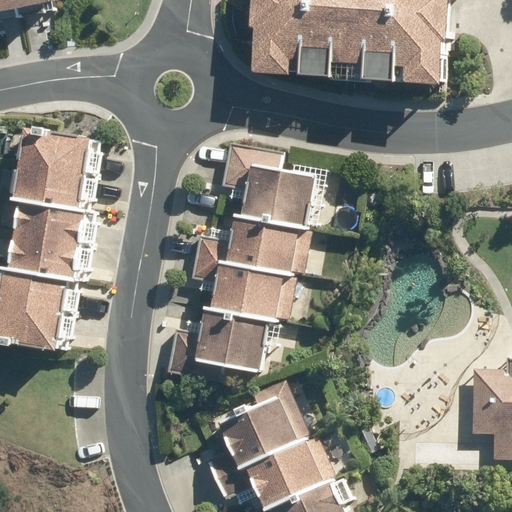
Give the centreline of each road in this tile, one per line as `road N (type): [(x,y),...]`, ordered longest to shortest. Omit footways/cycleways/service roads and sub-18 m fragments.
road 1 (residential): [(156,68),(123,434),(148,511)]
road 2 (residential): [(156,68),(257,112),(344,131),(511,121)]
road 3 (residential): [(0,83),(156,68)]
